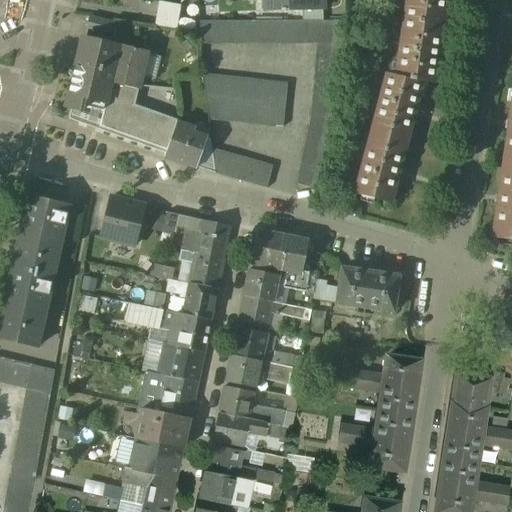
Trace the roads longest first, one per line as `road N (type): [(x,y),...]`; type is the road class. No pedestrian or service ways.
road 1 (residential): [(184,511),(247,205)]
road 2 (residential): [(490,0),(452,266)]
road 3 (residential): [(452,266),(416,511)]
road 4 (residential): [(17,125),(247,205)]
road 5 (residential): [(247,205),(452,266)]
road 6 (residential): [(17,125),(34,0)]
